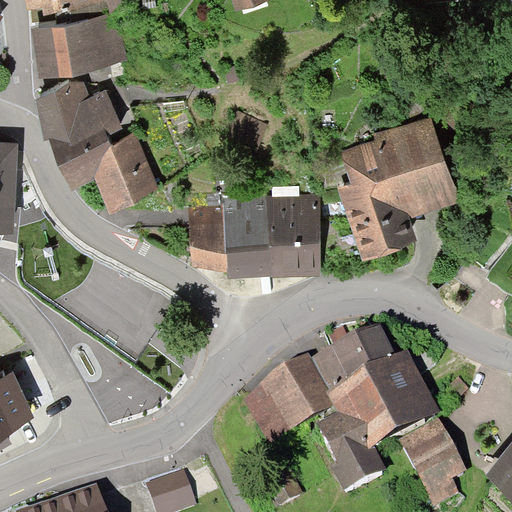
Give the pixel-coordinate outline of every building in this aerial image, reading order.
[(28,0),(30,8),(42,5),(44,15),(55,12),(56,16),(66,13),(68,20),(116,10),(145,2),(143,0),(28,0)] [(235,0),(239,10),(272,0),(235,0)] [(68,20),(29,28),(39,78),(126,61),(116,10),(68,20)] [(224,69),(228,82),(242,79),(238,65),(224,69)] [(69,83),(35,101),(44,140),(49,138),(58,166),(111,142),(113,147),(127,140),(106,91),(91,99),(85,85),(69,83)] [(239,111),(229,134),(259,148),(269,125),(239,111)] [(374,141),(339,153),(350,184),(337,189),(361,260),(417,242),(409,220),(460,202),(431,116),(372,136),(374,141)] [(111,142),(58,166),(70,193),(96,181),(111,215),(162,193),(136,136),(127,140),(113,147),(111,142)] [(20,143),(0,141),(0,231),(14,232),(20,143)] [(224,199),(225,206),(227,272),(227,278),(271,276),(271,277),(322,275),(319,195),(266,197),(266,198),(224,199)] [(227,272),(225,206),(188,207),(193,267),(227,272)] [(312,357),(329,389),(397,353),(380,321),(312,357)] [(329,389),(326,390),(334,405),(337,410),(316,421),(337,460),(330,464),(344,491),(387,468),(375,444),(440,409),(407,347),(397,353),(329,389)] [(312,357),(309,352),(285,361),(244,398),(268,444),(334,405),(326,390),(329,389),(312,357)] [(0,436),(34,419),(13,373),(0,379),(0,436)] [(467,470),(440,418),(401,439),(436,505),(460,492),(452,478),(467,470)] [(511,443),(485,476),(511,497),(511,443)] [(168,511),(197,502),(185,469),(146,482),(157,511),(168,511)] [(108,511),(97,482),(17,510),(17,511),(108,511)]
